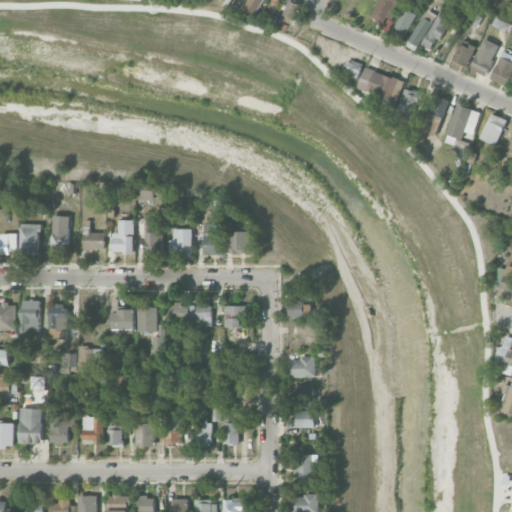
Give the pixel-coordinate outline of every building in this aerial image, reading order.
[(263,0),(249,0),(243,13),(256,18),(263,0)] [(287,0),(283,19),(295,22),(300,3),(289,0),(287,0)] [(379,0),(372,17),(388,25),(399,0),(379,0)] [(395,30),(407,35),(416,13),(405,8),(395,30)] [(436,14),(427,9),(407,45),(416,51),(436,14)] [(422,44),(431,49),(437,38),(439,39),(450,17),(439,11),(422,44)] [(476,26),(482,17),(474,12),(468,21),(476,26)] [(486,75),(500,44),(484,38),(471,69),(486,75)] [(453,58),(468,65),(477,46),(462,39),(453,58)] [(511,74),(511,54),(503,51),(490,78),(507,86),(511,74)] [(349,58),(343,72),(358,78),(364,65),(349,58)] [(404,80),(366,67),(360,88),(397,100),(404,80)] [(417,118),(422,91),(405,88),(399,115),(417,118)] [(437,136),(451,99),(436,93),(422,130),(437,136)] [(475,134),(481,110),(457,103),(446,141),(461,145),(465,131),(475,134)] [(481,138),(497,145),(508,119),(492,112),(481,138)] [(136,184),(136,199),(157,199),(156,184),(136,184)] [(69,254),(70,215),(53,215),(52,254),(69,254)] [(113,233),(114,252),(136,252),(135,219),(120,220),(120,233),(113,233)] [(163,222),(146,222),(145,257),(162,257),(163,222)] [(21,253),(40,254),(41,223),(21,223),(21,253)] [(222,254),(223,224),(205,223),(204,254),(222,254)] [(106,232),(91,232),(91,226),(84,226),(84,249),(106,249),(106,232)] [(192,255),(193,228),(174,228),(174,239),(170,239),(170,255),(192,255)] [(231,231),(232,254),(252,253),(252,230),(231,231)] [(18,233),(1,233),(1,240),(0,240),(0,252),(18,252),(18,233)] [(499,266),(493,285),(511,290),(511,265),(508,265),(507,269),(499,266)] [(313,315),(313,303),(304,304),(304,297),(290,298),(290,317),(313,315)] [(135,330),(135,309),(118,308),(118,298),(113,298),(112,329),(135,330)] [(41,299),(22,299),(21,332),(40,332),(41,299)] [(212,302),(197,302),(197,326),(212,326),(212,302)] [(0,303),(0,329),(16,329),(15,303),(0,303)] [(51,329),(68,330),(68,303),(51,303),(51,329)] [(195,304),(174,304),(174,319),(195,320),(195,304)] [(247,327),(247,305),(226,305),(225,326),(247,327)] [(138,308),(139,332),(163,331),(163,323),(158,323),(158,307),(138,308)] [(149,336),(149,354),(160,355),(160,336),(149,336)] [(511,374),(511,349),(511,350),(511,349),(511,336),(507,336),(504,347),(499,346),(494,371),(511,374)] [(103,347),(79,346),(79,368),(103,369),(103,347)] [(0,371),(2,372),(2,365),(10,365),(10,349),(0,348),(0,371)] [(77,352),(63,352),(62,370),(77,371),(77,352)] [(317,376),(316,357),(291,357),(292,377),(317,376)] [(46,390),(46,376),(32,376),(32,389),(46,390)] [(0,378),(0,393),(18,394),(18,379),(0,378)] [(511,384),(506,383),(503,392),(509,394),(505,412),(511,413),(511,384)] [(295,408),(315,408),(315,385),(296,384),(295,408)] [(79,409),(87,409),(88,386),(79,386),(79,409)] [(234,398),(226,398),(227,414),(240,414),(239,408),(235,408),(234,398)] [(43,443),(44,408),(21,407),(20,443),(43,443)] [(315,410),(297,410),(297,427),(316,427),(315,410)] [(51,443),(70,443),(70,426),(75,426),(76,412),(51,412),(51,443)] [(155,415),(136,416),(137,446),(156,445),(155,415)] [(84,442),(105,441),(104,416),(83,416),(84,442)] [(166,418),(167,445),(184,444),(183,418),(166,418)] [(196,422),(197,443),(214,442),(213,421),(196,422)] [(15,423),(0,422),(0,444),(14,445),(15,423)] [(240,423),(224,423),(224,445),(240,444),(240,423)] [(108,444),(124,445),(125,425),(109,424),(108,444)] [(319,466),(319,454),(294,454),(295,477),(314,477),(313,466),(319,466)] [(108,511),(129,511),(130,494),(108,495),(108,511)] [(319,511),(320,494),(294,494),(293,511),(319,511)] [(97,511),(98,495),(79,495),(78,511),(97,511)] [(156,511),(156,496),(138,496),(138,511),(156,511)] [(225,511),(245,511),(246,497),(225,498),(225,511)] [(187,511),(188,498),(172,498),(171,511),(187,511)] [(216,511),(217,500),(195,500),(194,511),(216,511)] [(76,511),(76,501),(50,501),(50,511),(76,511)] [(26,511),(45,511),(45,502),(27,502),(26,511)]
